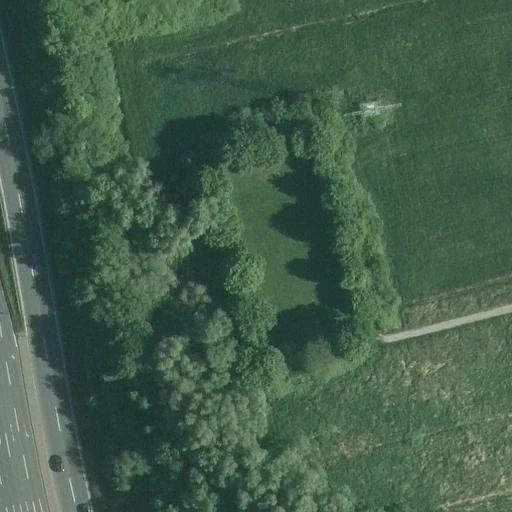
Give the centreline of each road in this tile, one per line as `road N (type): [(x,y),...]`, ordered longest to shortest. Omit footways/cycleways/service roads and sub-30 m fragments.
road 1 (motorway): [(77,511),(0,101)]
road 2 (motorway): [(0,392),(24,511)]
